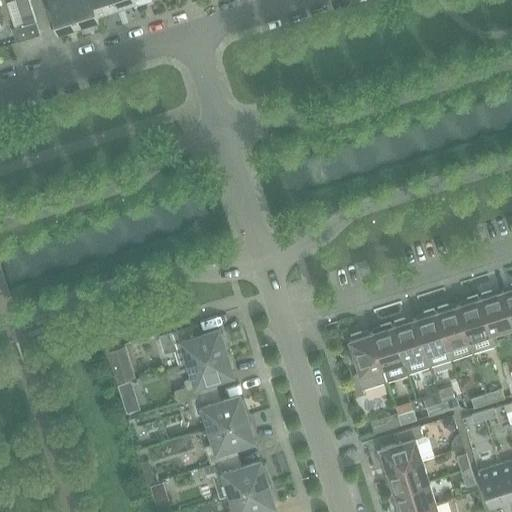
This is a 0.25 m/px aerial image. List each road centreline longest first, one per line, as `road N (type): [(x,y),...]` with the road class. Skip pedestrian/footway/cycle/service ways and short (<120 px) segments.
road 1 (residential): [(511,60),(333,115),(222,126)]
road 2 (residential): [(262,263),(312,245),(352,210),(511,161)]
road 3 (residential): [(0,324),(167,271),(230,273),(262,263)]
road 4 (residential): [(222,126),(133,179),(0,223)]
road 5 (residential): [(511,245),(280,319)]
road 6 (residential): [(0,92),(192,31)]
road 7 (residential): [(338,511),(280,319)]
road 8 (residential): [(262,263),(222,126)]
